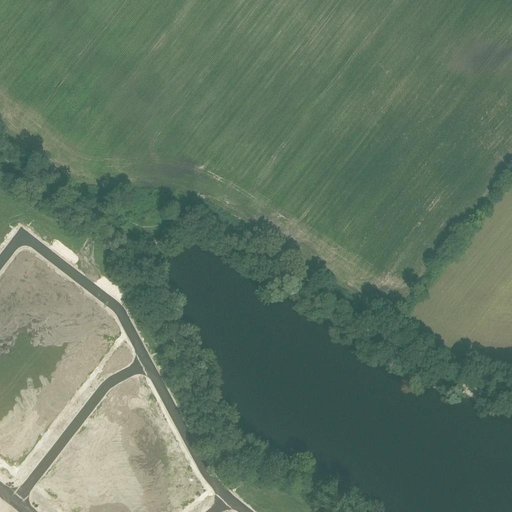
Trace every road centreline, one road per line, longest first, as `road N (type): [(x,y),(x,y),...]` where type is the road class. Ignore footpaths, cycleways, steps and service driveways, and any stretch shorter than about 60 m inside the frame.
road 1 (residential): [(146,365),(110,303),(28,241),(16,242),(0,263)]
road 2 (residential): [(146,365),(104,387),(15,503)]
road 3 (residential): [(225,498),(203,474),(146,365)]
